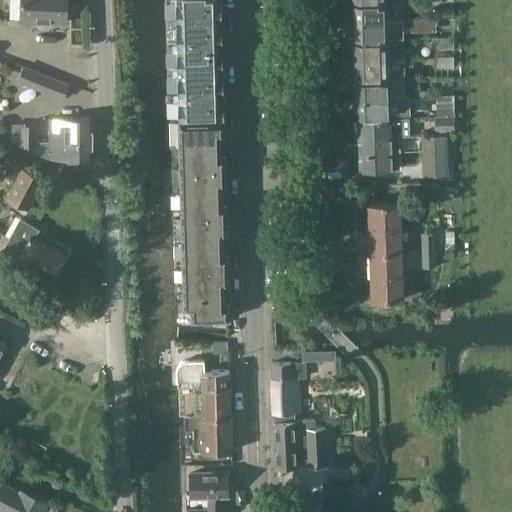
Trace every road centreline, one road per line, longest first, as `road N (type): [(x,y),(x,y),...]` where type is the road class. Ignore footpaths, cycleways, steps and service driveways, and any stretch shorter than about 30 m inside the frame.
road 1 (unclassified): [(122,511),(102,0)]
road 2 (secondary): [(261,511),(246,0)]
road 3 (track): [(0,284),(114,346)]
